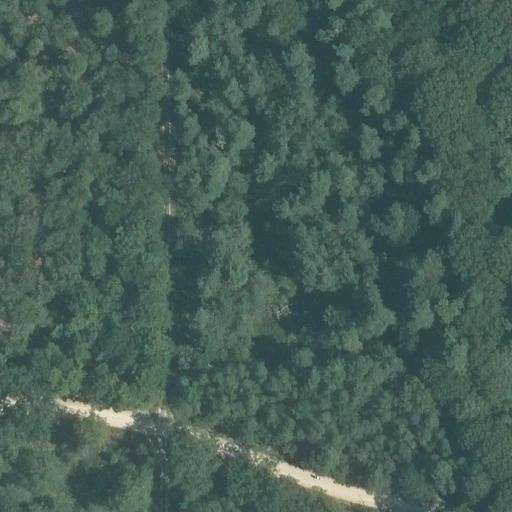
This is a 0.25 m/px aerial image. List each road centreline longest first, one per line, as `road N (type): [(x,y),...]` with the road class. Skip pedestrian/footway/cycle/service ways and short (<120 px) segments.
road 1 (track): [(423,511),(154,427),(0,401)]
road 2 (track): [(154,427),(165,0)]
